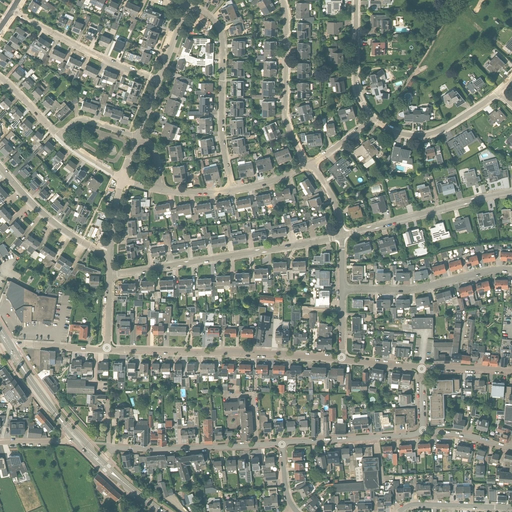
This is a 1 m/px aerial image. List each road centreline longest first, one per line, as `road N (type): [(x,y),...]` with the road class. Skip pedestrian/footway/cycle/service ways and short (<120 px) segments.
road 1 (residential): [(109,275),(341,236)]
road 2 (tertiary): [(341,359),(107,350)]
road 3 (residential): [(231,190),(219,115),(220,37),(210,18),(184,5)]
road 4 (residential): [(341,236),(511,191)]
road 5 (residential): [(308,165),(284,120),(280,0)]
road 6 (residential): [(342,290),(423,288),(511,271)]
road 7 (residential): [(156,82),(9,10)]
road 8 (residential): [(102,460),(113,448),(257,445)]
road 9 (track): [(463,0),(383,125)]
road 10 (residential): [(281,443),(423,432)]
road 11 (residential): [(109,255),(56,224),(0,166)]
road 12 (residential): [(497,91),(426,134),(383,125)]
road 13 (residential): [(371,117),(355,83),(355,0)]
